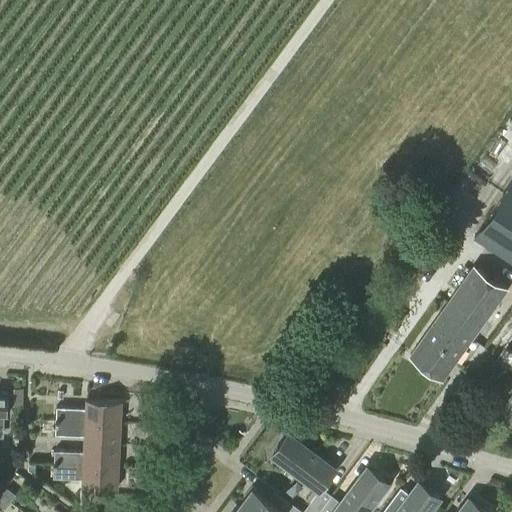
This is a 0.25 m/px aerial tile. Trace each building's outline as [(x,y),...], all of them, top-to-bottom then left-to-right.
[(511,261),(511,180),(476,237),(511,261)] [(443,377),(506,288),(474,265),(411,355),(443,377)] [(511,335),(496,358),(511,369),(511,387),(511,389),(511,395),(503,407),(511,413),(511,335)] [(56,408),(55,421),(119,424),(120,402),(86,401),(85,409),(56,408)] [(119,424),(55,421),(54,435),(84,437),(84,445),(118,446),(119,424)] [(276,448),(272,453),(279,459),(304,477),(303,478),(315,486),(305,499),(309,502),(302,511),(303,511),(318,511),(332,494),(322,487),(335,469),(286,433),(275,448),(276,448)] [(54,451),(53,465),(117,468),(118,446),(84,445),(83,452),(54,451)] [(117,468),(53,465),(52,478),(82,480),(82,488),(116,490),(117,468)] [(332,494),(318,511),(364,511),(382,488),(387,481),(382,477),(368,466),(341,502),(332,494)] [(420,481),(411,493),(404,502),(394,494),(380,511),(426,511),(433,504),(433,503),(439,496),(433,492),(434,492),(420,481)] [(0,493),(0,495),(9,503),(16,494),(5,486),(0,493)] [(251,488),(238,506),(246,511),(297,511),(299,509),(279,494),(272,503),(251,488)] [(9,503),(0,495),(0,505),(5,509),(9,503)] [(445,511),(444,511),(443,511),(488,511),(484,509),(484,508),(470,498),(459,511),(445,511)]
